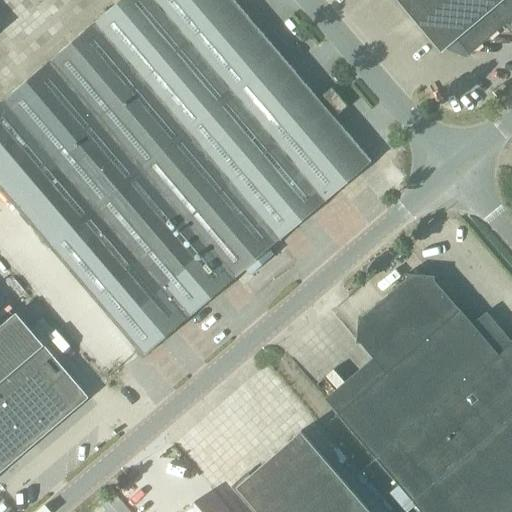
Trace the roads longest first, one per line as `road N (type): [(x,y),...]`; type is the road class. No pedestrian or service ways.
road 1 (unclassified): [(55,511),(324,289),(448,173)]
road 2 (unknown): [(160,425),(0,218)]
road 3 (unclassified): [(448,173),(304,0)]
road 4 (unknown): [(240,359),(378,511)]
